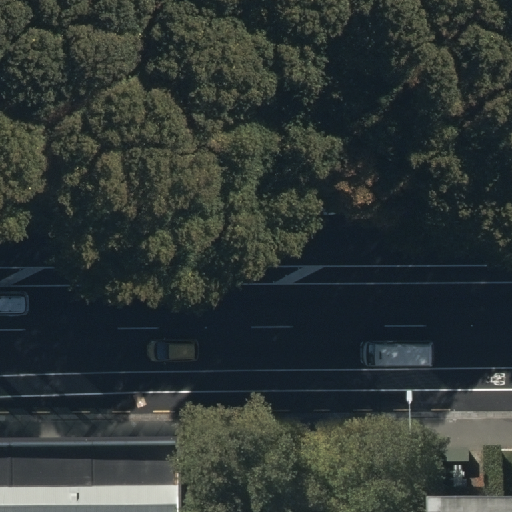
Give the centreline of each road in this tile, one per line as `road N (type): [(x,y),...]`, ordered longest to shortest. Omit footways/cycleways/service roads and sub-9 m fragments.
road 1 (primary): [(511,321),(0,325)]
road 2 (primary): [(0,227),(511,225)]
